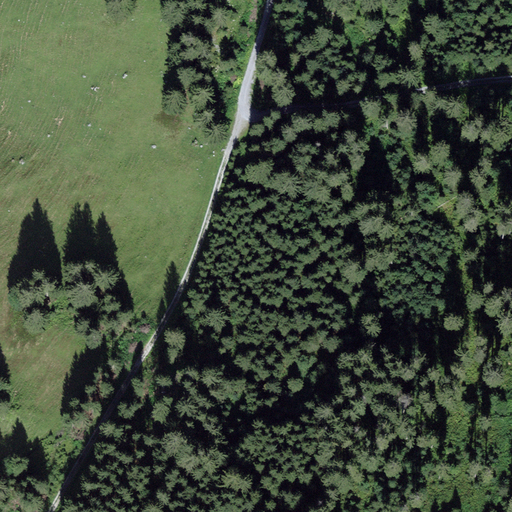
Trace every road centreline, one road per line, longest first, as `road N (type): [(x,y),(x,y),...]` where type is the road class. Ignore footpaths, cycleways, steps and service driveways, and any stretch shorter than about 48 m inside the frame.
road 1 (track): [(48,511),(190,269),(240,110)]
road 2 (track): [(251,118),(511,79)]
road 3 (track): [(251,118),(238,102),(272,0)]
